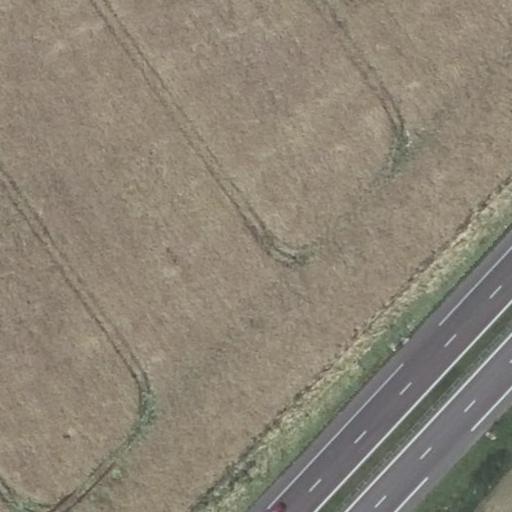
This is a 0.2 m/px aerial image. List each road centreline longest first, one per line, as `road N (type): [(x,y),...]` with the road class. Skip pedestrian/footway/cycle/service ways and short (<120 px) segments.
road 1 (motorway): [(511,270),(287,511)]
road 2 (motorway): [(375,511),(511,363)]
